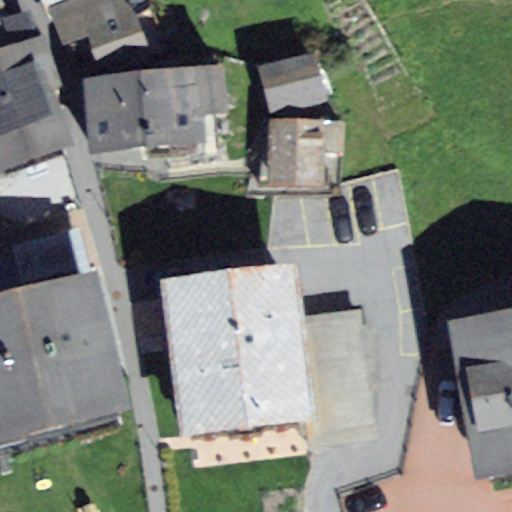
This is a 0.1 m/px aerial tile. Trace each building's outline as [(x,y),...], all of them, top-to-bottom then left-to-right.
[(0,0),(0,172),(63,151),(9,0),(0,0)] [(145,55),(121,0),(43,0),(65,52),(86,43),(99,74),(145,55)] [(286,105),(335,94),(327,60),(278,71),(286,105)] [(212,81),(87,92),(93,154),(218,143),(212,81)] [(355,132),(283,130),(282,179),(336,180),(336,164),(355,164),(355,132)] [(312,276),(181,294),(202,449),(333,431),(312,276)] [(105,291),(0,315),(0,457),(137,426),(105,291)] [(511,330),(472,336),(495,492),(511,489),(511,330)]
